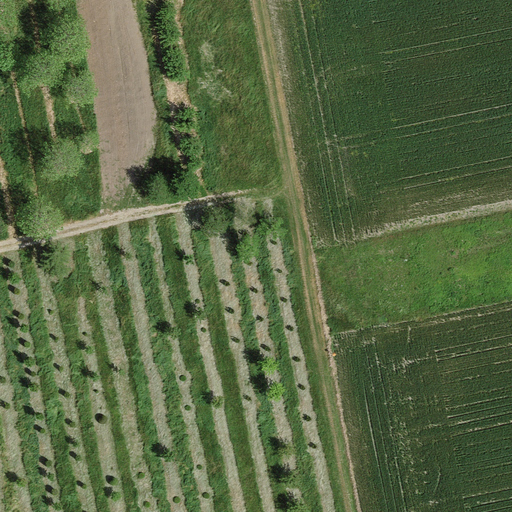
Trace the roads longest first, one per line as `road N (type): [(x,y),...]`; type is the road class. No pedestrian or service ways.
road 1 (track): [(253,0),(354,511)]
road 2 (track): [(0,247),(289,183)]
